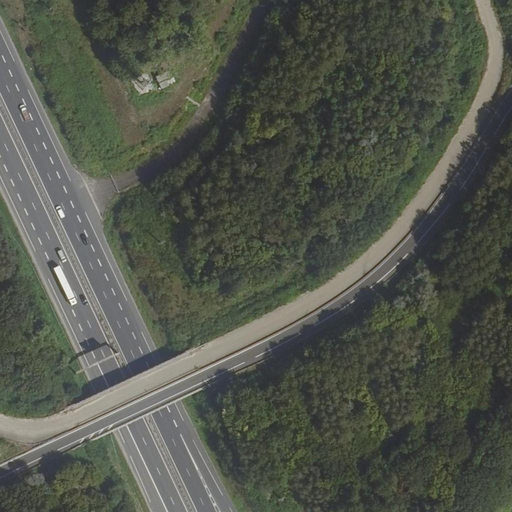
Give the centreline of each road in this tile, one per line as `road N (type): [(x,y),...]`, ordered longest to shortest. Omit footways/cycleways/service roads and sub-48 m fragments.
road 1 (motorway): [(0,473),(209,375),(358,293),(448,197),(511,97)]
road 2 (motorway): [(168,431),(0,61)]
road 3 (motorway): [(0,136),(100,350)]
road 4 (motorway): [(100,350),(176,511)]
road 5 (motorway): [(100,350),(96,371),(159,511)]
